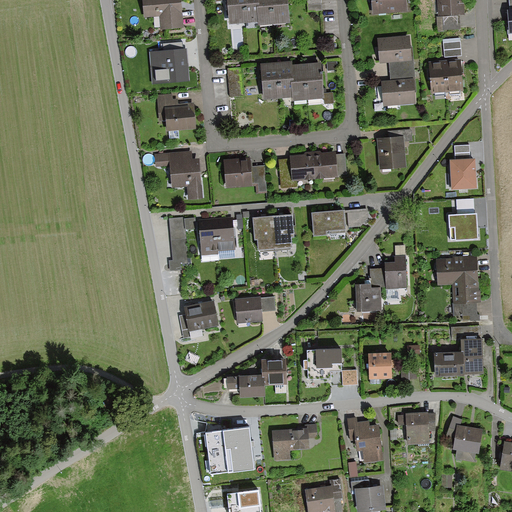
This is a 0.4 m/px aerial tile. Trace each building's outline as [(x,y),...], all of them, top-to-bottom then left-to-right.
[(162,27),(185,25),(182,0),(144,0),(146,16),(161,15),(162,27)] [(261,0),(232,0),(234,21),(263,19),(261,0)] [(263,23),(292,21),(290,0),(261,0),(263,19),(263,23)] [(309,0),(310,11),(324,10),(323,0),(309,0)] [(371,0),(373,16),(408,13),(407,0),(371,0)] [(461,16),(465,15),(464,0),(438,0),(439,17),(443,16),(461,16)] [(444,31),(461,30),(461,16),(443,16),(444,31)] [(390,63),(413,61),(411,37),(378,39),(380,64),(390,63)] [(444,57),(462,56),(461,41),(443,42),(444,57)] [(157,81),(189,78),(187,48),(155,51),(157,81)] [(432,94),(464,92),(462,59),(449,60),(441,61),(430,61),(432,94)] [(295,64),(295,61),(266,63),(269,97),(298,95),(295,64)] [(391,81),(414,79),(416,79),(414,61),(413,61),(390,63),(391,81)] [(298,99),(327,96),(324,62),(295,64),(298,95),(298,99)] [(231,94),(245,93),(243,66),(229,67),(231,94)] [(385,106),(416,103),(414,79),(391,81),(383,81),(385,106)] [(169,128),(198,126),(196,101),(180,102),(179,97),(173,98),(173,92),(159,93),(161,120),(169,119),(169,128)] [(314,106),(336,104),(335,96),(313,98),(314,106)] [(406,136),(406,139),(414,139),(414,128),(390,129),(390,137),(406,136)] [(382,166),(408,165),(406,139),(406,136),(390,137),(380,137),(382,166)] [(191,195),(204,193),(201,156),(194,157),(194,150),(156,153),(157,165),(173,164),(175,185),(190,184),(191,195)] [(297,178),(340,174),(338,153),(338,151),(295,156),(297,178)] [(338,153),(340,174),(350,173),(347,152),(338,153)] [(284,186),(298,185),(297,178),(295,156),(281,157),(284,186)] [(230,185),(255,183),(253,166),(252,157),(227,159),(230,185)] [(478,158),(450,158),(451,188),(478,188),(478,158)] [(261,190),(269,189),(267,164),(253,166),(255,183),(260,182),(261,190)] [(348,228),(361,227),(368,218),(368,209),(347,211),(348,228)] [(336,212),(312,214),(314,237),(326,236),(326,232),(346,230),(345,211),(336,212)] [(291,212),(272,214),(274,246),(291,245),(290,236),(293,236),(291,212)] [(479,213),(448,214),(449,240),(480,239),(479,213)] [(274,246),(272,214),(253,216),(254,237),(257,237),(258,248),(274,246)] [(184,228),(198,228),(197,216),(167,218),(173,262),(173,266),(179,266),(189,264),(184,228)] [(219,218),(221,250),(237,249),(235,217),(219,218)] [(221,250),(219,218),(203,219),(205,251),(221,250)] [(387,289),(407,288),(406,257),(396,257),(396,262),(386,263),(386,268),(387,287),(387,289)] [(456,301),(482,300),(481,257),(467,257),(441,258),(442,283),(455,283),(456,301)] [(373,288),(382,288),(387,287),(386,268),(371,269),(371,284),(373,284),(373,288)] [(358,313),(382,312),(382,288),(373,288),(373,284),(371,284),(368,284),(357,285),(358,313)] [(263,310),(278,309),(277,295),(262,296),(263,310)] [(240,320),(264,319),(263,310),(262,296),(238,297),(240,320)] [(192,329),(221,323),(216,300),(188,306),(192,329)] [(472,318),(482,318),(482,313),(479,313),(482,300),(456,301),(457,314),(472,314),(472,318)] [(484,337),(484,324),(454,326),(455,339),(465,338),(484,337)] [(467,373),(487,372),(484,337),(465,338),(466,350),(467,373)] [(442,375),(467,373),(466,350),(440,352),(442,375)] [(370,380),(392,379),(391,355),(369,356),(370,380)] [(329,371),(339,371),(339,356),(327,356),(327,360),(329,360),(329,371)] [(265,386),(288,385),(286,360),(264,361),(265,376),(265,386)] [(307,381),(330,380),(329,371),(329,360),(327,360),(307,361),(307,381)] [(405,376),(419,376),(419,366),(405,366),(405,376)] [(342,386),(359,385),(359,369),(342,370),(342,386)] [(242,398),(266,396),(265,386),(265,376),(240,377),(241,390),(242,398)] [(228,390),(241,390),(240,377),(228,378),(228,390)] [(412,441),(433,441),(433,429),(438,429),(438,413),(402,413),(402,423),(412,423),(412,441)] [(454,415),(446,435),(454,438),(453,446),(457,446),(455,456),(475,459),(477,450),(478,450),(482,427),(461,423),(463,418),(454,415)] [(361,465),(379,462),(375,427),(366,428),(365,423),(354,425),(353,419),(343,420),(346,443),(352,443),(354,453),(359,452),(361,465)] [(309,439),(318,439),(317,425),(305,426),(305,431),(309,431),(309,439)] [(220,463),(245,464),(245,431),(220,430),(220,463)] [(289,451),(310,449),(309,439),(309,431),(305,431),(272,433),(274,461),(289,460),(289,451)] [(511,466),(511,443),(504,443),(499,471),(511,472),(511,466)] [(349,477),(357,476),(356,463),(348,464),(349,477)] [(329,498),(338,497),(336,480),(325,481),(325,487),(327,487),(329,498)] [(356,511),(374,511),(384,511),(382,487),(369,489),(368,482),(349,485),(350,493),(354,492),(356,511)] [(304,511),(330,511),(329,498),(327,487),(325,487),(302,490),(304,511)] [(238,511),(259,511),(257,492),(236,495),(238,511)]
